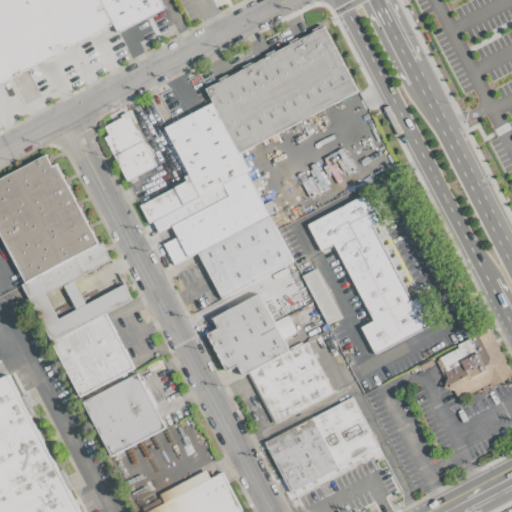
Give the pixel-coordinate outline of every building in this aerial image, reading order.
[(0,0),(99,0),(112,24),(0,82),(0,0)] [(102,0),(159,0),(164,8),(119,32),(102,0)] [(325,26),(359,91),(239,154),(213,103),(205,88),(325,26)] [(213,103),(239,154),(295,260),(223,298),(199,252),(176,264),(165,244),(179,237),(167,214),(150,223),(141,205),(192,179),(165,128),(213,103)] [(155,166),(127,180),(105,138),(109,135),(104,126),(121,118),(121,116),(127,112),(155,166)] [(26,283),(0,232),(0,178),(46,155),(53,167),(57,165),(99,245),(26,283)] [(375,353),(362,327),(374,321),(334,245),(323,251),(308,224),(370,192),(384,219),(372,225),(412,301),(422,296),(435,321),(375,353)] [(131,300),(105,313),(52,341),(23,285),(26,283),(99,245),(102,244),(110,260),(46,293),(59,317),(123,284),(131,300)] [(303,275),(315,269),(341,317),(328,324),(303,275)] [(290,351),(250,372),(244,375),(238,365),(228,370),(208,333),(219,327),(214,317),(259,293),(274,321),(288,314),(297,331),(283,339),(290,351)] [(105,313),(133,368),(80,395),(52,341),(105,313)] [(491,329),(511,372),(511,375),(508,377),(504,387),(495,384),(459,402),(453,390),(444,387),(447,378),(445,378),(436,361),(440,359),(440,357),(459,348),(458,345),(491,329)] [(332,392),(276,421),(250,372),(290,351),(306,342),(332,392)] [(138,373),(166,427),(112,456),(83,401),(138,373)] [(0,511),(0,379),(8,375),(79,511),(0,511)] [(352,397),(380,452),(374,455),(321,485),(308,458),(293,426),(352,397)] [(141,511),(140,510),(160,499),(162,503),(165,502),(161,494),(207,470),(211,478),(222,472),(242,511),(141,511)]
